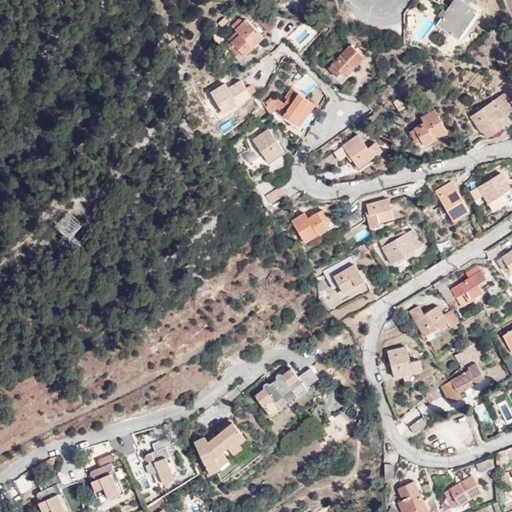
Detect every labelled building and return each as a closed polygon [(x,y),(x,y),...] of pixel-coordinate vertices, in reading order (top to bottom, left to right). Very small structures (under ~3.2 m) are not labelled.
[(458,38),(477,11),(461,0),(454,0),(438,24),(458,38)] [(264,14),(257,20),(268,32),(275,26),(264,14)] [(225,17),(218,23),(222,27),(228,21),(225,17)] [(241,17),(231,25),(236,30),(228,38),(232,42),(227,46),(236,55),(240,51),(244,55),(263,37),(246,19),(245,21),(241,17)] [(345,76),(364,57),(351,45),(340,56),(341,58),(334,65),(333,64),(328,68),(337,77),(341,73),(345,76)] [(251,76),(242,81),(246,89),(252,86),(255,84),(251,76)] [(246,89),(242,81),(227,89),(228,91),(219,96),(218,94),(213,97),(220,110),(225,107),(227,110),(251,97),(250,95),(255,92),(252,86),(246,89)] [(285,97),(287,99),(288,98),(293,101),(299,93),(291,87),(285,97)] [(511,94),(508,90),(502,94),(509,102),(511,99),(511,94)] [(287,99),(284,103),(280,109),(285,113),(284,115),(299,126),(315,105),(299,93),(293,101),(288,98),(287,99)] [(509,102),(502,94),(470,117),(481,132),(483,131),(487,137),(504,125),(501,122),(499,123),(497,121),(499,119),(511,110),(511,107),(509,102)] [(272,95),(262,102),(264,106),(274,98),(272,95)] [(274,98),(264,106),(270,113),(278,108),(280,109),(284,103),(276,97),(274,98)] [(417,131),(416,129),(410,132),(416,143),(422,141),(424,146),(448,133),(436,111),(422,118),(425,123),(426,126),(417,131)] [(268,163),(284,152),(269,130),(253,141),(268,163)] [(358,135),(343,146),(349,154),(358,167),(381,151),(376,142),(368,148),(358,135)] [(390,141),(387,135),(378,141),(382,147),(390,141)] [(349,154),(343,146),(334,152),(340,161),(349,154)] [(511,200),(511,191),(500,173),(478,186),(493,212),(511,200)] [(471,211),(454,183),(437,193),(454,220),(471,211)] [(286,195),(281,187),(266,195),(271,204),(286,195)] [(478,189),(472,193),(478,204),(485,201),(478,189)] [(395,219),(390,200),(369,205),(371,216),(369,217),(372,229),(382,226),(382,222),(395,219)] [(307,213),(293,221),(306,242),(329,228),(327,223),(330,221),(323,210),(318,212),(320,215),(311,220),(307,213)] [(70,211),(56,225),(69,238),(83,224),(70,211)] [(344,235),(347,240),(365,229),(361,223),(351,229),(344,235)] [(380,241),(383,246),(406,234),(403,228),(380,241)] [(406,234),(383,246),(382,247),(391,263),(423,246),(414,230),(406,234)] [(446,260),(436,244),(421,255),(430,270),(446,260)] [(511,253),(504,259),(503,256),(499,259),(506,271),(510,268),(511,270),(511,249),(511,250),(511,251),(511,253)] [(366,280),(352,257),(325,272),(336,290),(342,286),(345,292),(366,280)] [(462,307),(473,300),(471,298),(482,291),(478,284),(487,278),(482,270),(451,289),(462,307)] [(441,280),(433,285),(436,289),(437,288),(440,292),(441,291),(447,288),(443,282),(442,283),(441,280)] [(447,288),(441,291),(450,305),(457,301),(449,287),(447,288)] [(471,298),(473,300),(483,294),(482,291),(471,298)] [(448,322),(443,315),(438,306),(425,313),(421,306),(411,312),(425,336),(427,334),(448,322)] [(451,327),(460,321),(452,309),(443,315),(448,322),(451,327)] [(451,327),(448,322),(427,334),(430,339),(451,327)] [(475,344),(456,355),(460,362),(479,350),(475,344)] [(395,376),(403,374),(414,372),(423,370),(421,360),(412,361),(408,347),(389,352),(395,376)] [(449,381),(442,387),(451,402),(461,397),(458,392),(484,378),(476,363),(467,368),(468,370),(449,381)] [(278,380),(276,382),(286,396),(294,390),(299,395),(309,388),(317,382),(309,371),(300,377),(294,369),(287,374),(289,376),(286,378),(285,375),(283,374),(281,374),(279,376),(278,378),(278,380)] [(312,369),(309,371),(317,382),(321,379),(312,369)] [(414,372),(403,374),(405,382),(415,380),(414,372)] [(286,396),(276,382),(273,384),(271,383),(269,383),(267,384),(266,386),(267,389),(269,391),(266,393),(264,391),(258,395),(272,414),(282,407),(279,402),(286,396)] [(311,392),(309,388),(299,395),(302,399),(311,392)] [(286,396),(294,405),(302,399),(299,395),(294,390),(286,396)] [(286,411),(294,405),(286,396),(279,402),(282,407),(286,411)] [(276,419),(286,411),(282,407),(272,414),(276,419)] [(429,425),(425,418),(411,427),(415,434),(429,425)] [(206,438),(201,441),(211,470),(213,475),(223,469),(222,468),(220,463),(228,457),(224,452),(229,448),(237,457),(245,450),(242,445),(238,441),(245,436),(233,420),(219,431),(222,434),(217,437),(210,443),(208,440),(206,438)] [(215,434),(208,440),(210,443),(217,437),(215,434)] [(155,442),(157,449),(158,452),(155,454),(153,450),(147,453),(145,456),(147,459),(151,460),(152,463),(148,464),(151,473),(155,471),(160,470),(163,477),(174,471),(168,456),(171,455),(167,444),(172,442),(169,436),(155,442)] [(238,441),(242,445),(248,440),(245,436),(238,441)] [(477,444),(473,436),(467,439),(470,447),(477,444)] [(211,470),(201,441),(197,443),(211,470)] [(99,459),(102,465),(103,468),(100,470),(98,467),(93,469),(92,471),(93,475),(96,475),(97,478),(93,480),(97,490),(105,486),(108,493),(120,488),(114,473),(116,471),(112,461),(117,459),(114,452),(99,459)] [(173,454),(171,455),(168,456),(174,471),(163,477),(160,470),(155,471),(160,484),(181,475),(173,454)] [(220,463),(222,468),(231,461),(228,457),(220,463)] [(493,468),(490,460),(476,466),(479,473),(493,468)] [(118,471),(116,471),(114,473),(120,488),(108,493),(105,486),(97,490),(96,490),(102,503),(127,491),(118,471)] [(46,479),(49,486),(50,489),(47,491),(45,488),(39,491),(39,494),(40,497),(43,498),(44,499),(41,501),(45,511),(54,507),(56,511),(57,511),(67,508),(60,493),(64,491),(60,482),(64,480),(60,473),(46,479)] [(482,490),(473,474),(460,482),(461,483),(451,489),(450,488),(446,491),(452,502),(457,499),(460,504),(482,490)] [(403,511),(429,511),(430,511),(415,480),(398,488),(403,500),(399,502),(403,511)] [(511,490),(498,495),(498,499),(500,504),(511,498),(511,490)] [(66,491),(64,491),(60,493),(67,508),(57,511),(56,511),(54,507),(45,511),(44,511),(73,511),(75,511),(66,491)] [(511,498),(500,504),(503,511),(511,506),(511,498)] [(498,499),(492,502),(495,511),(499,511),(503,511),(500,504),(498,499)] [(0,505),(0,511),(9,511),(8,510),(12,507),(6,500),(0,505)]
